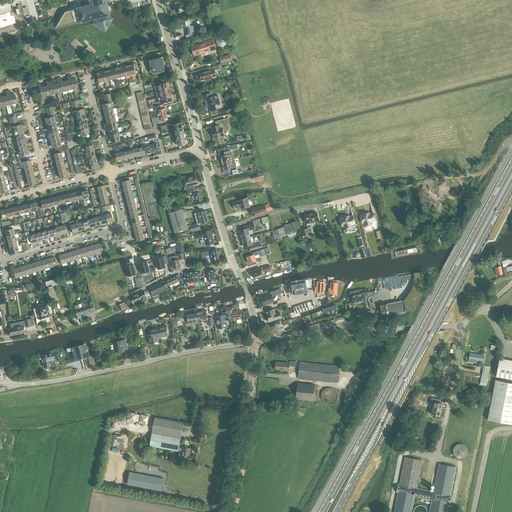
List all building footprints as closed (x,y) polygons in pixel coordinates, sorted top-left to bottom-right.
[(58,21),(54,28),(95,18),(91,24),(105,32),(112,18),(106,15),(108,14),(105,2),(103,2),(102,0),(90,0),(91,2),(92,5),(90,5),(64,12),(60,18),(58,21)] [(175,10),(176,12),(183,10),(182,5),(185,4),(184,1),(181,2),(180,1),(172,3),(174,10),(175,10)] [(6,13),(4,14),(7,26),(12,24),(12,23),(15,22),(13,16),(10,16),(9,11),(6,12),(6,13)] [(188,20),(175,24),(177,29),(184,27),(187,39),(192,38),(192,37),(195,37),(194,33),(196,33),(195,25),(192,25),(190,26),(188,20)] [(226,44),(224,37),(217,38),(218,46),(226,44)] [(194,55),(216,49),(213,39),(191,46),(194,55)] [(82,40),(80,42),(87,50),(90,47),(82,40)] [(219,58),(221,63),(232,60),(230,54),(219,58)] [(154,74),(165,71),(161,57),(149,60),(152,70),(153,70),(154,74)] [(214,70),(220,68),(219,65),(206,68),(207,71),(199,73),(201,81),(216,77),(214,70)] [(72,75),(69,75),(72,90),(73,90),(73,89),(78,88),(75,79),(73,79),(72,75)] [(61,78),(59,78),(62,93),(63,92),(67,91),(65,81),(62,82),(61,78)] [(51,80),(48,81),(51,95),(52,95),(52,94),(56,93),(54,84),(52,84),(51,80)] [(168,82),(154,86),(155,89),(156,92),(170,88),(168,82)] [(42,97),(46,96),(44,86),(41,87),(40,83),(37,83),(39,91),(41,98),(42,98),(42,97)] [(156,92),(157,98),(171,94),(170,88),(156,92)] [(10,90),(8,91),(12,105),(12,104),(16,103),(14,94),(11,94),(10,90)] [(4,96),(6,105),(11,104),(11,106),(12,105),(8,91),(5,91),(6,96),(4,96)] [(217,105),(221,104),(218,95),(212,97),(211,93),(202,95),(205,103),(206,103),(207,106),(209,105),(210,110),(216,108),(216,106),(217,106),(217,105)] [(106,103),(103,104),(104,110),(113,108),(112,102),(113,102),(112,98),(111,96),(111,94),(104,95),(105,98),(105,100),(106,103)] [(158,100),(159,104),(173,100),(171,94),(157,98),(158,100)] [(45,122),(44,122),(45,124),(55,121),(57,121),(61,120),(60,117),(57,118),(57,117),(55,116),(52,106),(46,108),(48,118),(44,119),(45,122)] [(73,111),(75,116),(85,113),(85,112),(84,112),(83,109),(80,109),(79,106),(72,108),(73,111)] [(113,108),(104,110),(106,117),(115,115),(118,114),(116,108),(113,108)] [(151,113),(152,118),(166,114),(165,109),(158,111),(159,113),(157,113),(155,113),(155,112),(151,113)] [(168,120),(166,114),(152,118),(153,124),(157,123),(168,120)] [(115,115),(106,117),(107,123),(116,121),(115,115)] [(213,130),(212,130),(214,138),(217,137),(218,141),(223,140),(224,138),(223,135),(224,135),(223,131),(225,131),(228,130),(229,128),(228,123),(230,122),(228,118),(215,121),(217,126),(212,127),(213,130)] [(116,121),(107,123),(109,129),(118,127),(116,121)] [(181,122),(173,124),(174,128),(175,134),(183,132),(182,126),(181,122)] [(118,127),(109,129),(110,136),(119,134),(118,127)] [(119,134),(110,136),(112,142),(117,141),(117,143),(125,141),(124,138),(120,139),(119,134)] [(185,138),(177,139),(178,146),(179,149),(183,148),(182,145),(186,144),(185,138)] [(156,143),(151,144),(152,152),(158,150),(161,150),(160,146),(157,146),(156,143)] [(123,147),(120,148),(121,152),(123,159),(129,158),(127,150),(124,151),(123,147)] [(18,153),(16,154),(17,156),(18,159),(24,158),(24,154),(28,153),(27,150),(29,150),(28,148),(18,151),(18,153)] [(220,156),(222,161),(234,159),(232,153),(230,154),(230,150),(219,153),(219,157),(220,156)] [(86,153),(84,153),(86,159),(95,157),(93,151),(86,153)] [(86,159),(87,165),(96,162),(96,160),(97,160),(96,156),(95,157),(86,159)] [(223,167),(222,167),(223,170),(229,169),(235,167),(236,167),(234,158),(234,159),(222,161),(223,167)] [(188,186),(198,184),(196,175),(184,178),(186,187),(184,187),(185,190),(189,189),(188,186)] [(34,177),(27,179),(28,186),(36,184),(34,177)] [(85,206),(81,191),(75,192),(77,200),(80,199),(82,206),(85,206)] [(195,202),(202,200),(200,192),(193,194),(193,196),(191,196),(192,200),(194,199),(195,202)] [(234,209),(240,207),(241,209),(250,206),(247,197),(238,200),(238,201),(232,202),(234,209)] [(29,204),(23,205),(25,212),(28,212),(29,215),(32,214),(31,211),(29,204)] [(266,212),(264,205),(250,209),(252,216),(266,212)] [(191,231),(200,230),(198,223),(189,225),(187,226),(182,209),(169,213),(174,232),(190,228),(191,231)] [(197,213),(195,214),(197,221),(199,220),(200,224),(208,222),(205,211),(197,213)] [(315,221),(319,220),(317,212),(304,215),(306,223),(310,222),(311,224),(315,222),(315,221)] [(111,213),(105,215),(107,222),(113,221),(111,213)] [(361,217),(360,218),(360,221),(362,222),(362,223),(364,223),(364,226),(372,224),(371,221),(376,220),(374,213),(369,214),(369,213),(367,213),(366,214),(365,213),(363,214),(362,214),(362,215),(360,216),(361,217)] [(85,221),(81,222),(84,229),(89,228),(87,220),(86,214),(83,215),(85,221)] [(105,215),(99,216),(101,224),(107,222),(105,215)] [(79,222),(75,223),(78,231),(84,229),(81,222),(80,216),(77,216),(78,219),(79,222)] [(99,216),(93,218),(95,226),(101,224),(99,216)] [(341,220),(340,221),(341,224),(342,225),(342,226),(344,226),(344,229),(352,227),(351,224),(355,223),(353,216),(349,217),(347,217),(347,216),(346,217),(345,216),(343,216),(342,217),(342,218),(340,219),(341,220)] [(93,218),(87,220),(89,228),(95,226),(93,218)] [(75,220),(69,222),(70,225),(72,233),(78,231),(75,223),(75,220)] [(275,243),(281,241),(280,237),(284,236),(284,235),(296,232),(296,230),(300,229),(297,221),(292,222),(292,223),(290,224),(290,223),(287,224),(286,224),(286,225),(284,225),(285,227),(282,228),(277,229),(278,230),(272,231),(273,235),(275,243)] [(46,230),(49,238),(55,236),(52,228),(50,222),(48,223),(49,225),(48,225),(49,229),(46,230)] [(44,231),(41,232),(43,239),(49,238),(46,230),(45,224),(44,223),(42,224),(43,225),(42,225),(43,228),(44,231)] [(245,229),(240,230),(242,239),(250,237),(248,230),(255,229),(253,224),(245,226),(245,229)] [(64,225),(58,226),(60,234),(66,232),(64,225)] [(9,226),(2,228),(3,231),(5,230),(6,236),(18,234),(20,233),(19,231),(13,232),(12,228),(9,229),(9,226)] [(58,226),(52,228),(55,236),(60,234),(58,226)] [(302,236),(310,234),(308,228),(301,230),(302,236)] [(206,245),(214,243),(211,230),(202,232),(203,232),(198,234),(198,232),(194,233),(196,239),(204,236),(206,245)] [(28,232),(25,233),(27,239),(30,238),(31,243),(37,241),(35,233),(29,235),(28,232)] [(41,232),(35,233),(37,241),(43,239),(41,232)] [(18,234),(6,236),(8,242),(15,240),(18,240),(21,239),(21,237),(19,237),(18,234)] [(250,237),(242,239),(244,247),(252,245),(252,244),(252,243),(254,243),(252,236),(250,237)] [(100,243),(93,245),(96,253),(103,251),(100,243)] [(89,256),(96,253),(93,245),(86,247),(89,256)] [(82,258),(89,256),(86,247),(79,249),(82,258)] [(261,256),(270,253),(268,247),(259,250),(261,256)] [(208,251),(207,251),(206,248),(200,250),(201,254),(203,253),(203,255),(207,254),(208,255),(209,255),(210,257),(206,258),(208,263),(211,262),(211,261),(219,259),(216,249),(208,251)] [(72,251),(75,260),(82,258),(79,249),(72,251)] [(396,258),(417,255),(416,249),(395,252),(396,258)] [(248,254),(249,256),(247,257),(249,263),(256,260),(255,255),(259,254),(258,250),(248,254)] [(68,262),(75,260),(72,251),(65,253),(68,262)] [(58,255),(61,264),(68,262),(65,253),(58,255)] [(163,256),(156,258),(158,269),(160,268),(160,269),(165,268),(165,267),(166,267),(163,256)] [(54,257),(47,259),(50,267),(57,265),(54,257)] [(43,269),(50,267),(47,259),(40,261),(43,269)] [(179,259),(172,260),(173,268),(180,267),(179,259)] [(147,260),(140,262),(142,272),(150,271),(147,260)] [(36,271),(43,269),(40,261),(33,263),(36,271)] [(26,265),(29,273),(36,271),(33,263),(26,265)] [(129,264),(126,265),(129,276),(136,274),(134,264),(134,263),(129,264)] [(22,276),(29,273),(26,265),(19,267),(22,276)] [(503,274),(501,266),(495,268),(495,269),(494,269),(495,271),(496,271),(497,275),(503,274)] [(12,269),(15,278),(22,276),(19,267),(12,269)] [(262,274),(260,268),(251,271),(253,277),(257,276),(257,277),(262,275),(262,274)] [(216,277),(215,270),(209,270),(210,284),(216,283),(216,284),(220,283),(219,276),(216,277)] [(200,271),(194,272),(195,283),(201,282),(201,285),(205,285),(204,276),(201,276),(200,271)] [(184,278),(181,278),(182,283),(185,283),(185,287),(188,286),(188,283),(195,283),(194,272),(187,272),(187,278),(184,278)] [(178,282),(181,281),(179,274),(166,280),(169,286),(178,282)] [(45,282),(46,286),(51,300),(57,298),(53,286),(58,284),(56,278),(45,282)] [(291,284),(288,284),(289,290),(292,290),(293,295),(306,292),(308,292),(306,284),(305,279),(298,280),(290,282),(291,284)] [(164,281),(150,288),(153,296),(158,294),(161,292),(168,289),(164,281)] [(316,287),(316,290),(317,291),(317,292),(323,293),(324,282),(318,282),(317,288),(316,287)] [(364,295),(368,295),(366,289),(362,290),(362,292),(351,295),(353,303),(365,300),(364,295)] [(271,294),(261,298),(263,305),(274,302),(272,296),(272,295),(276,294),(278,293),(277,290),(270,292),(271,294)] [(143,303),(148,301),(146,298),(147,297),(144,291),(131,298),(134,304),(141,301),(143,303)] [(91,300),(89,301),(88,299),(83,300),(84,304),(83,304),(82,303),(83,307),(86,306),(87,312),(94,310),(91,300)] [(382,316),(405,311),(403,300),(380,305),(382,316)] [(126,302),(121,304),(118,305),(120,310),(128,307),(126,302)] [(42,304),(41,304),(45,319),(49,318),(49,316),(50,316),(49,313),(52,313),(50,304),(46,305),(46,303),(44,303),(42,304)] [(41,320),(45,319),(41,304),(39,305),(37,305),(36,306),(36,308),(33,309),(35,318),(38,317),(39,319),(40,319),(41,320)] [(75,309),(77,315),(85,313),(87,312),(86,306),(83,307),(82,308),(81,304),(78,304),(74,306),(75,309)] [(233,307),(229,308),(230,319),(231,320),(242,319),(241,310),(233,311),(233,307)] [(195,312),(186,314),(188,324),(194,322),(194,324),(198,323),(199,323),(197,312),(196,308),(195,308),(194,308),(195,312)] [(226,315),(215,316),(215,321),(216,321),(217,329),(221,328),(222,329),(223,329),(223,328),(226,328),(225,320),(230,320),(230,319),(229,308),(225,308),(226,315)] [(266,311),(267,314),(268,317),(267,317),(268,321),(281,317),(280,312),(275,313),(274,308),(266,311)] [(206,310),(197,312),(199,323),(203,322),(202,321),(208,320),(209,326),(213,325),(212,317),(207,318),(206,310)] [(174,322),(178,325),(182,323),(181,318),(176,317),(174,322)] [(22,321),(10,324),(11,328),(12,328),(13,335),(24,332),(23,326),(22,321)] [(275,323),(275,324),(265,326),(267,335),(279,333),(278,325),(281,325),(280,321),(275,323)] [(166,326),(156,328),(158,338),(168,336),(166,326)] [(159,342),(158,338),(156,328),(150,329),(152,336),(148,337),(149,344),(159,342)] [(125,340),(113,342),(115,351),(127,349),(125,340)] [(75,350),(73,351),(75,358),(84,356),(87,355),(87,353),(85,345),(75,348),(75,350)] [(469,359),(468,361),(476,363),(477,360),(480,361),(483,361),(484,355),(481,354),(470,352),(469,359)] [(42,356),(44,366),(49,365),(49,363),(54,361),(52,353),(42,356)] [(289,366),(296,367),(296,362),(289,361),(289,363),(276,362),(275,369),(289,370),(289,366)] [(298,378),(338,382),(340,366),(299,362),(298,378)] [(511,364),(501,362),(499,375),(511,377),(511,364)] [(490,367),(484,365),(481,382),(480,384),(486,386),(490,367)] [(489,419),(511,423),(511,382),(496,380),(489,419)] [(296,399),(313,401),(315,385),(298,383),(296,399)] [(337,399),(337,396),(337,393),(335,391),(332,389),(329,388),(326,389),(324,391),(322,393),(321,396),(322,399),(324,402),(326,403),(329,404),(332,403),(335,402),(337,399)] [(430,407),(433,408),(441,409),(442,403),(437,402),(438,399),(432,398),(430,407)] [(292,414),(304,415),(305,408),(293,407),(292,414)] [(440,416),(441,409),(433,408),(431,414),(436,415),(435,418),(441,419),(441,416),(440,416)] [(148,423),(149,415),(131,412),(130,419),(139,421),(148,423)] [(152,433),(149,446),(151,446),(153,446),(153,449),(156,450),(156,447),(178,451),(179,451),(182,451),(180,460),(188,461),(191,461),(192,456),(189,456),(190,448),(183,447),(183,448),(179,447),(181,438),(184,422),(155,417),(152,433)] [(453,449),(453,451),(453,454),(454,456),(456,458),(458,459),(461,459),(463,459),(465,457),(467,455),(468,453),(468,450),(467,448),(465,446),(462,445),(460,444),(457,445),(455,446),(453,449)] [(451,494),(450,494),(456,467),(439,464),(433,491),(416,487),(422,460),(405,457),(399,484),(397,492),(398,493),(393,511),(411,511),(415,495),(432,499),(429,511),(446,511),(449,503),(451,494)] [(128,484),(160,490),(162,478),(130,472),(128,484)] [(419,511),(420,511),(425,511),(424,509),(425,508),(422,503),(416,507),(418,511),(419,511)]
